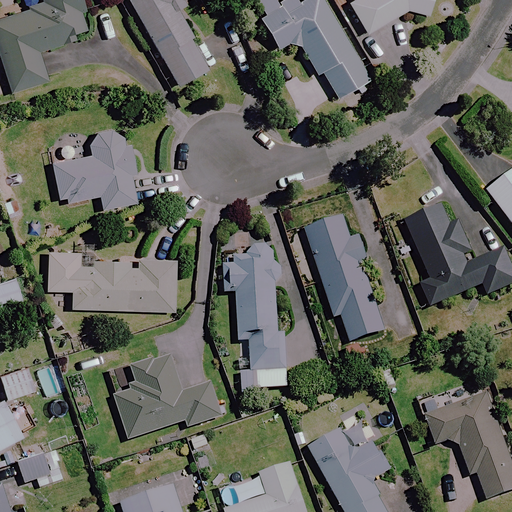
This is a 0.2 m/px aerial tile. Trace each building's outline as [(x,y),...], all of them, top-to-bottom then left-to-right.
[(96,7),(93,0),(26,0),(30,11),(0,20),(0,62),(9,92),(47,81),(39,54),(87,39),(79,13),(96,7)] [(186,0),(130,0),(128,1),(177,89),(208,72),(175,14),(185,9),(182,3),(186,0)] [(370,82),(321,0),(295,0),(259,22),(282,60),(299,50),(316,78),(320,76),(336,102),(370,82)] [(351,0),(352,2),(348,4),(367,36),(408,13),(425,19),(432,0),(351,0)] [(122,149),(119,132),(89,138),(93,158),(52,166),(59,207),(98,199),(101,212),(134,206),(129,177),(138,175),(133,147),(122,149)] [(511,174),(486,193),(511,227),(511,174)] [(404,224),(430,280),(416,286),(429,313),(479,290),(482,298),(511,284),(511,268),(502,246),(473,259),(456,221),(449,225),(441,207),(404,224)] [(350,241),(343,219),(304,232),(333,321),(341,318),(350,345),(381,335),(356,256),(367,252),(362,237),(350,241)] [(265,254),(265,247),(249,248),(250,257),(233,258),(234,262),(223,262),(224,297),(235,297),(237,343),(246,342),(247,369),(241,369),(241,393),(288,392),(286,334),(279,334),(277,285),(292,285),(291,263),(270,264),(270,253),(265,254)] [(92,255),(47,253),(46,294),(71,294),(70,312),(174,315),(176,266),(92,263),(92,255)] [(0,310),(22,303),(15,280),(0,285),(0,310)] [(182,394),(171,358),(131,370),(137,390),(114,397),(127,443),(176,428),(177,431),(216,419),(206,387),(182,394)] [(35,394),(29,369),(0,376),(0,381),(5,402),(35,394)] [(478,398),(472,383),(430,398),(435,413),(424,417),(435,447),(455,439),(469,477),(475,475),(485,502),(511,491),(511,468),(485,395),(478,398)] [(0,450),(26,437),(11,409),(7,411),(3,403),(0,404),(0,450)] [(389,472),(362,422),(309,451),(342,511),(383,511),(368,484),(389,472)] [(62,484),(53,452),(17,462),(26,494),(62,484)] [(304,511),(289,466),(260,476),(267,498),(225,511),(304,511)] [(11,511),(3,486),(0,486),(0,511),(11,511)] [(180,511),(172,489),(119,507),(120,511),(180,511)]
